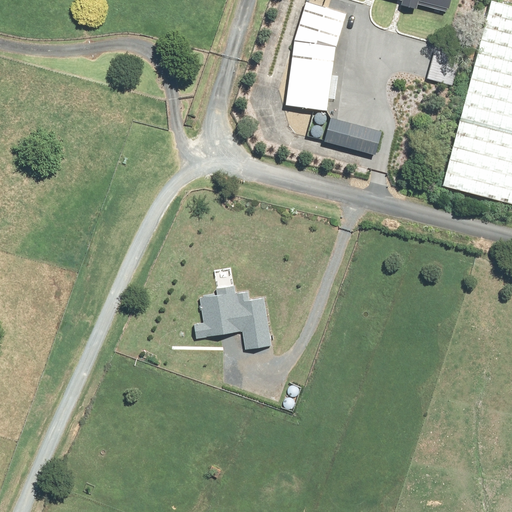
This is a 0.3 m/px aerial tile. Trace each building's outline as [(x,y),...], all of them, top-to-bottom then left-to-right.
[(390,0),(456,17),(460,0),(390,0)] [(511,3),(495,0),(487,0),(442,190),(511,206),(511,3)] [(342,19),(302,7),(290,46),(286,102),(330,105),(335,43),(342,19)] [(334,117),(328,140),(379,153),(385,131),(334,117)] [(198,326),(199,335),(245,330),(247,348),(273,345),(268,297),(251,299),(251,292),(238,294),(237,287),(220,289),(221,297),(204,299),(207,325),(198,326)]
